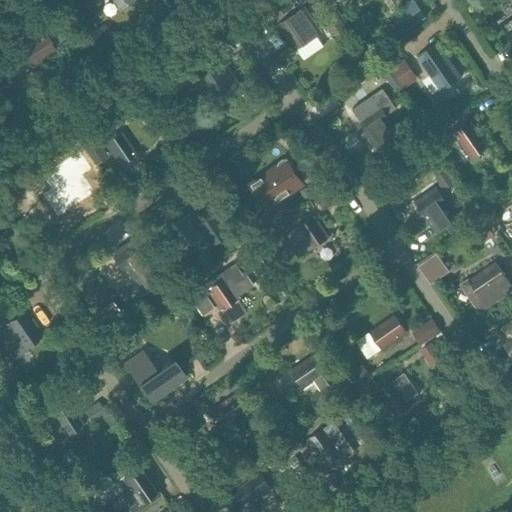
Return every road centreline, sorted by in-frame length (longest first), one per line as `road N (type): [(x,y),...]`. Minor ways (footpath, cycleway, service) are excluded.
road 1 (residential): [(399,248),(132,422)]
road 2 (residential): [(30,271),(290,93)]
road 3 (residential): [(230,6),(0,158)]
road 4 (residential): [(494,389),(337,511)]
road 5 (residential): [(399,248),(290,93)]
road 6 (residential): [(30,271),(132,422)]
road 7 (residential): [(494,389),(399,248)]
